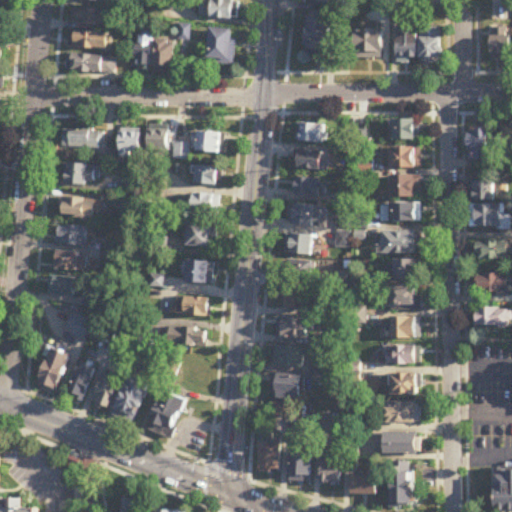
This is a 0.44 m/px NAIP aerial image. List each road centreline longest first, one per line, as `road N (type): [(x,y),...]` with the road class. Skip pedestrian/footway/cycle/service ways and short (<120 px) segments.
road 1 (residential): [(461,0),(462,73),(446,113),(451,511)]
road 2 (tertiary): [(275,0),(227,471),(239,498)]
road 3 (residential): [(511,93),(31,99)]
road 4 (residential): [(38,0),(17,296),(1,405)]
road 5 (secondary): [(0,404),(239,498)]
